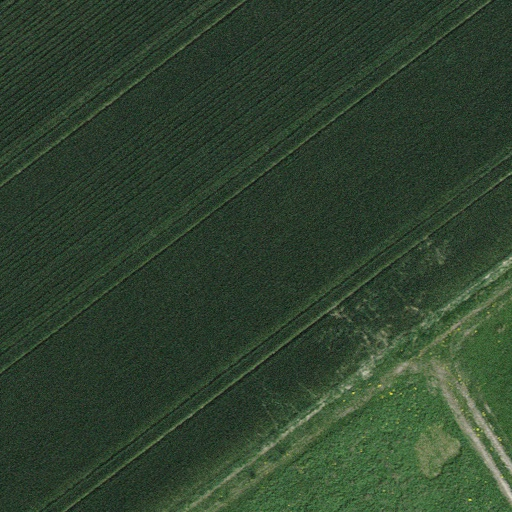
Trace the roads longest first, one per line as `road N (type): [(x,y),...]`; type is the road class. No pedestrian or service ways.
road 1 (track): [(511,274),(201,511)]
road 2 (track): [(511,490),(423,341)]
